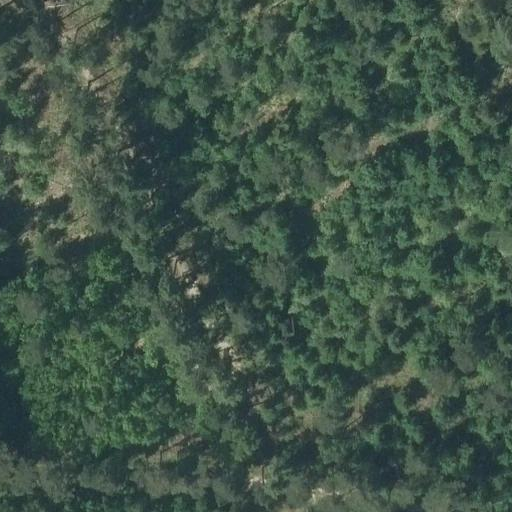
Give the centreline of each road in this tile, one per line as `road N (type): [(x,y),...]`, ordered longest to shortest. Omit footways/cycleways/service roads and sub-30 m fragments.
road 1 (track): [(0,470),(189,458),(309,471)]
road 2 (track): [(309,471),(511,501)]
